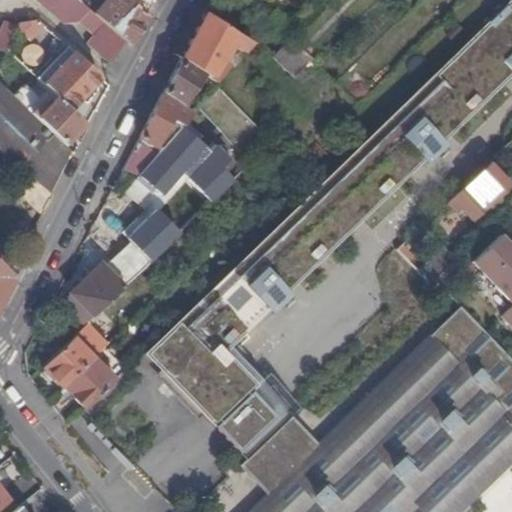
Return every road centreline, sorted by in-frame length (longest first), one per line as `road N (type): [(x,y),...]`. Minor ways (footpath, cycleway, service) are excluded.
road 1 (residential): [(0,335),(178,0)]
road 2 (residential): [(0,402),(87,511)]
